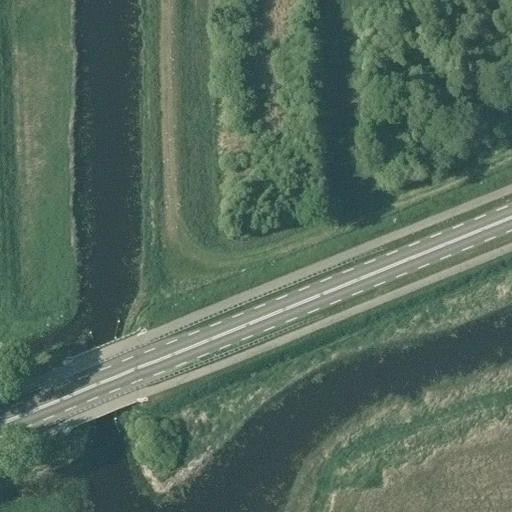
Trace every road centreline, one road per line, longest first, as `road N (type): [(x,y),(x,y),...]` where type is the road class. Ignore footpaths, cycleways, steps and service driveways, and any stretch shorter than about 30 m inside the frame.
road 1 (track): [(511,155),(281,253),(224,271),(193,269),(170,242),(166,0)]
road 2 (primary): [(0,425),(511,219)]
